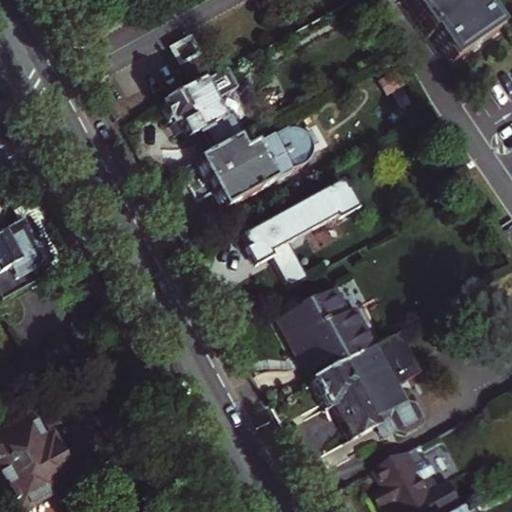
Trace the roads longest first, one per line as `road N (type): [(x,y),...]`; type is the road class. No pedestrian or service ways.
road 1 (primary): [(284,511),(6,0)]
road 2 (primary): [(0,42),(254,511)]
